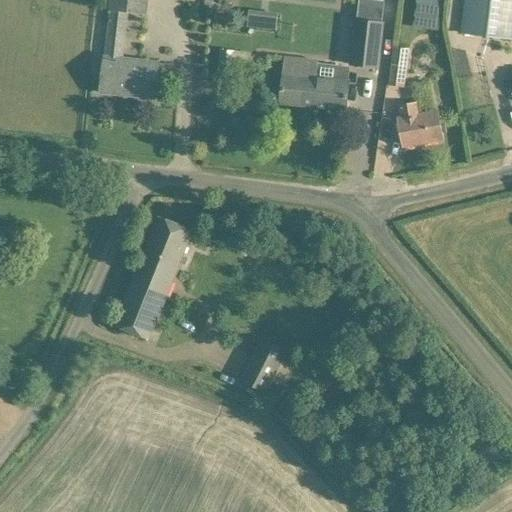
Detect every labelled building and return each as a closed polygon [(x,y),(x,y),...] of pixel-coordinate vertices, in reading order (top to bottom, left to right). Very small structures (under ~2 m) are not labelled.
[(111,0),(108,34),(105,56),(104,56),(100,92),(155,98),(159,62),(123,58),(125,36),(129,13),(147,14),(148,0),(111,0)] [(381,0),(358,0),(356,19),(382,22),(385,0),(381,0)] [(443,0),(416,0),(413,24),(439,27),(443,0)] [(511,0),(466,0),(462,33),(511,38),(511,0)] [(278,13),(249,10),(247,24),(276,28),(278,13)] [(356,19),(353,46),(357,47),(355,65),(377,67),(382,22),(356,19)] [(406,86),(411,48),(396,46),(390,84),(406,86)] [(250,66),(251,53),(220,50),(218,75),(234,76),(234,65),(250,66)] [(346,110),(348,90),(349,81),(315,77),(317,62),(285,58),(280,102),(346,110)] [(418,114),(416,102),(399,105),(402,117),(398,118),(403,147),(444,139),(438,110),(418,114)] [(160,217),(116,326),(134,333),(148,339),(179,262),(185,265),(188,258),(182,255),(192,230),(160,217)] [(219,248),(224,233),(208,227),(203,242),(219,248)] [(263,338),(242,380),(267,393),(268,391),(279,397),(284,387),(283,386),(273,381),(288,350),(263,338)]
